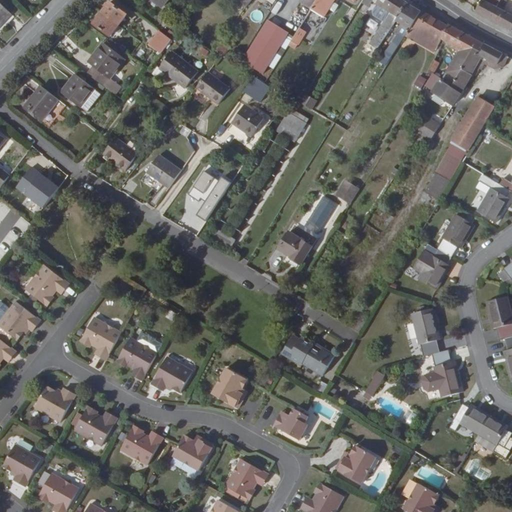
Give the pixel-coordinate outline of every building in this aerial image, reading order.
[(150,0),(162,8),(168,0),(150,0)] [(317,0),(301,0),(300,3),(312,9),(317,0)] [(323,0),(322,0),(317,0),(312,9),(325,18),(335,0),(353,0),(355,1),(355,0),(323,0)] [(396,21),(408,3),(404,0),(379,0),(377,4),(385,9),(379,18),(385,22),(370,43),(379,49),(396,21)] [(482,0),(476,11),(511,31),(511,29),(511,15),(497,7),(500,0),(482,0)] [(0,26),(13,14),(0,1),(0,26)] [(102,12),(119,25),(128,14),(111,2),(102,12)] [(408,3),(396,21),(403,25),(384,53),(392,58),(406,37),(408,34),(422,12),(408,3)] [(111,37),(119,25),(102,12),(94,24),(111,37)] [(422,12),(408,34),(436,50),(441,39),(447,26),(427,14),(422,12)] [(259,71),(284,29),(268,19),(242,61),(259,71)] [(449,24),(447,26),(441,39),(444,40),(455,47),(454,48),(459,52),(441,80),(452,87),(473,54),(477,56),(484,44),(449,24)] [(300,28),(295,36),(292,41),(299,46),(307,32),(300,28)] [(295,36),(284,29),(259,71),(264,74),(269,66),(274,69),(295,36)] [(173,40),(160,30),(149,44),(162,54),(173,40)] [(435,53),(436,50),(408,34),(406,37),(435,53)] [(103,53),(93,66),(87,74),(116,94),(122,86),(112,79),(126,59),(103,42),(98,49),(103,53)] [(473,54),(452,87),(444,99),(454,106),(477,67),(483,57),(487,60),(485,64),(494,70),(504,68),(509,57),(503,54),(484,44),(477,56),(473,54)] [(88,63),(93,66),(103,53),(98,49),(88,63)] [(199,72),(173,51),(160,69),(186,89),(199,72)] [(482,70),(485,64),(487,60),(483,57),(477,67),(482,70)] [(428,72),(433,75),(440,63),(435,60),(428,72)] [(219,105),(231,89),(209,72),(197,88),(219,105)] [(96,90),(75,74),(61,92),(81,108),(82,108),(96,90)] [(255,95),(263,82),(254,76),(246,89),(255,95)] [(420,94),(429,80),(424,77),(415,90),(420,94)] [(444,99),(452,87),(441,80),(433,92),(444,99)] [(376,85),(369,95),(374,98),(375,99),(382,89),(376,85)] [(24,108),(42,122),(59,100),(42,86),(24,108)] [(96,90),(82,108),(88,112),(102,95),(96,90)] [(312,110),(317,101),(306,94),(300,103),(312,110)] [(374,98),(369,95),(365,102),(370,105),(374,98)] [(451,140),(469,151),(496,107),(478,96),(451,140)] [(132,119),(142,108),(135,103),(127,115),(132,119)] [(245,104),(232,123),(252,137),(265,118),(245,104)] [(278,130),(296,142),(307,123),(288,112),(278,130)] [(422,134),(428,125),(431,119),(426,116),(417,131),(422,134)] [(428,125),(437,131),(441,125),(431,119),(428,125)] [(422,134),(431,140),(437,131),(428,125),(422,134)] [(0,189),(11,175),(0,166),(0,150),(8,140),(0,134),(0,189)] [(426,149),(431,140),(422,134),(416,143),(426,149)] [(116,137),(103,154),(126,171),(139,154),(116,137)] [(446,149),(447,150),(465,159),(469,151),(451,140),(446,149)] [(465,159),(447,150),(438,165),(455,174),(465,159)] [(182,170),(160,154),(146,173),(169,189),(182,170)] [(202,229),(230,180),(205,166),(188,196),(197,201),(193,208),(186,220),(202,229)] [(348,176),(346,181),(359,189),(362,184),(348,176)] [(511,182),(511,183),(504,178),(501,184),(488,177),(486,179),(484,183),(491,188),(477,212),(497,223),(511,199),(508,198),(511,192),(511,191),(511,182)] [(359,189),(346,181),(336,195),(350,203),(360,189),(359,189)] [(337,204),(324,196),(305,226),(318,234),(337,204)] [(443,239),(437,249),(428,244),(424,250),(421,256),(423,258),(420,264),(417,262),(414,268),(422,273),(418,279),(437,290),(452,266),(449,264),(459,248),(461,250),(476,225),(473,224),(467,220),(456,214),(442,238),(443,239)] [(467,220),(473,224),(476,219),(470,215),(467,220)] [(231,248),(236,240),(217,229),(212,237),(231,248)] [(312,247),(289,232),(279,248),(292,256),(291,258),(301,264),(312,247)] [(52,296),(57,290),(60,287),(64,291),(70,284),(45,265),(26,289),(47,306),(54,298),(52,296)] [(358,310),(370,318),(380,301),(369,294),(365,301),(364,300),(358,310)] [(511,311),(508,297),(487,302),(493,329),(497,328),(500,340),(505,339),(508,350),(504,351),(511,382),(511,311)] [(24,332),(25,333),(29,328),(30,329),(33,331),(41,321),(17,301),(0,322),(0,326),(18,340),(24,332)] [(433,309),(412,314),(419,345),(421,345),(424,357),(433,355),(436,366),(434,366),(436,372),(425,375),(422,380),(424,389),(429,392),(440,390),(442,398),(464,393),(456,361),(453,362),(450,350),(441,353),(438,341),(441,340),(433,309)] [(360,334),(370,318),(358,310),(356,310),(348,327),(359,333),(360,334)] [(92,344),(99,348),(102,350),(99,356),(106,360),(122,333),(95,318),(81,341),(91,347),(92,344)] [(137,341),(158,353),(163,344),(155,340),(156,339),(149,336),(149,337),(142,333),(137,341)] [(327,373),(337,356),(317,344),(315,346),(303,339),(302,340),(295,336),(284,354),(304,366),(305,364),(325,376),(327,373)] [(0,364),(0,363),(4,358),(7,355),(12,359),(17,352),(0,338),(0,367),(1,366),(0,364)] [(128,365),(135,369),(138,371),(135,376),(142,381),(158,353),(137,341),(131,338),(117,362),(127,367),(128,365)] [(164,391),(166,387),(166,386),(172,389),(173,388),(181,393),(193,371),(167,357),(152,384),(164,391)] [(239,408),(246,396),(243,394),(246,390),(243,388),(248,380),(228,368),(213,394),(239,408)] [(371,399),(384,375),(377,371),(363,395),(371,399)] [(65,388),(63,392),(62,393),(57,390),(56,391),(47,386),(35,408),(61,422),(77,395),(65,388)] [(498,445),(494,452),(506,459),(511,448),(511,437),(511,435),(511,432),(507,430),(509,426),(471,404),(469,408),(463,404),(449,428),(456,431),(460,424),(479,434),(498,445)] [(118,418),(110,414),(107,420),(104,418),(97,414),(98,411),(89,406),(75,430),(102,446),(118,418)] [(287,418),(281,414),(275,426),(300,440),(309,425),(305,423),(309,417),(295,409),(291,416),(289,415),(287,418)] [(164,438),(157,433),(153,439),(150,437),(143,433),(144,431),(135,426),(121,450),(149,465),(164,438)] [(475,441),(494,452),(498,445),(479,434),(475,441)] [(214,445),(202,438),(200,440),(196,438),(194,441),(185,435),(174,456),(200,471),(214,445)] [(56,446),(57,444),(51,441),(48,447),(54,450),(56,446)] [(12,471),(11,472),(17,475),(16,476),(14,480),(26,487),(42,459),(16,445),(4,466),(12,471)] [(351,455),(349,453),(346,457),(344,456),(336,469),(362,483),(377,457),(356,446),(351,455)] [(253,489),(257,482),(259,479),(265,482),(269,474),(242,459),(226,487),(227,487),(226,490),(239,498),(241,494),(250,500),(256,491),(253,489)] [(49,500),(56,504),(60,506),(57,511),(66,511),(80,489),(52,473),(39,497),(48,502),(49,500)] [(317,494),(313,501),(312,504),(306,501),(302,508),(308,511),(335,511),(344,496),(320,483),(315,492),(317,494)] [(408,511),(436,511),(437,511),(435,510),(438,505),(435,504),(440,495),(419,483),(405,510),(408,511)] [(240,511),(219,500),(211,511),(240,511)] [(105,511),(91,503),(86,511),(105,511)]
